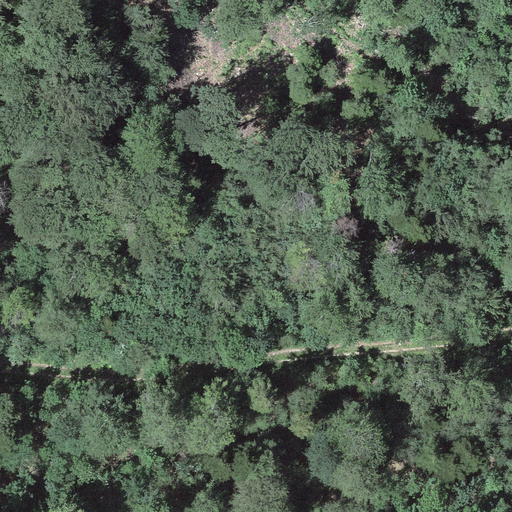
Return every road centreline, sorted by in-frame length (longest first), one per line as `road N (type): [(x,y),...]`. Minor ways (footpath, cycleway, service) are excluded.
road 1 (track): [(511,332),(142,375),(0,368)]
road 2 (track): [(305,0),(375,54),(511,109)]
